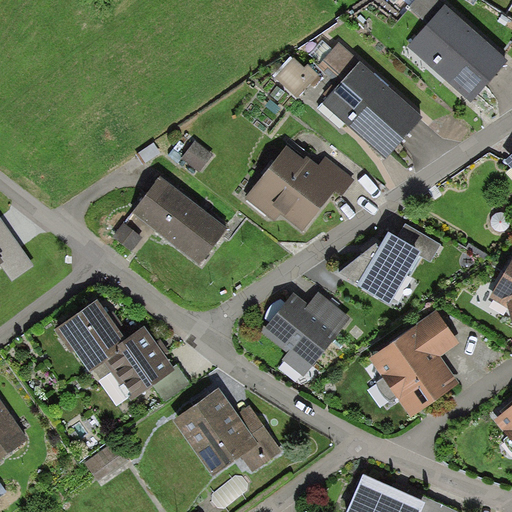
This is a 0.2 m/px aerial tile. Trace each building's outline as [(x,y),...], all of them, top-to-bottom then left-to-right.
[(428,24),(444,6),(437,0),(416,0),(410,8),(428,24)] [(508,62),(444,6),(428,24),(408,47),(471,103),(508,62)] [(345,80),(360,62),(339,44),(324,61),(345,80)] [(304,68),(294,59),(276,78),(297,98),(319,75),(307,64),(304,68)] [(423,119),(360,62),(345,80),(323,104),(386,160),(423,119)] [(195,141),(182,158),(200,173),(214,156),(195,141)] [(355,180),(326,157),(319,166),(307,157),(304,161),(286,147),(245,199),(275,223),(281,215),(303,233),(335,193),(341,198),(355,180)] [(160,178),(132,213),(145,224),(174,246),(200,266),(205,260),(228,230),(160,178)] [(0,257),(3,262),(0,264),(0,265),(11,282),(34,266),(0,217),(0,257)] [(143,237),(124,223),(113,238),(132,252),(143,237)] [(441,245),(406,224),(397,239),(422,253),(420,256),(431,262),(441,245)] [(397,239),(389,234),(380,249),(377,244),(338,274),(390,306),(420,256),(422,253),(397,239)] [(511,323),(511,260),(489,298),(508,309),(511,323)] [(351,319),(319,293),(309,306),(294,293),(262,333),(288,354),(283,360),(305,377),(351,319)] [(154,386),(176,371),(174,368),(165,356),(170,353),(161,340),(156,343),(145,328),(126,341),(97,301),(54,331),(70,354),(74,351),(96,383),(110,373),(120,387),(124,385),(134,399),(154,386)] [(460,344),(437,311),(417,325),(440,358),(460,344)] [(440,358),(417,325),(369,359),(411,418),(459,385),(440,358)] [(177,365),(174,368),(176,371),(154,386),(165,402),(190,385),(177,365)] [(238,415),(219,389),(174,421),(214,478),(242,457),(259,445),(238,415)] [(0,461),(29,442),(0,400),(0,461)] [(511,405),(494,420),(511,441),(511,405)] [(250,406),(238,415),(259,445),(242,457),(253,473),(283,452),(250,406)] [(117,440),(85,463),(98,482),(130,459),(117,440)] [(427,504),(364,476),(347,511),(456,511),(429,500),(427,504)]
